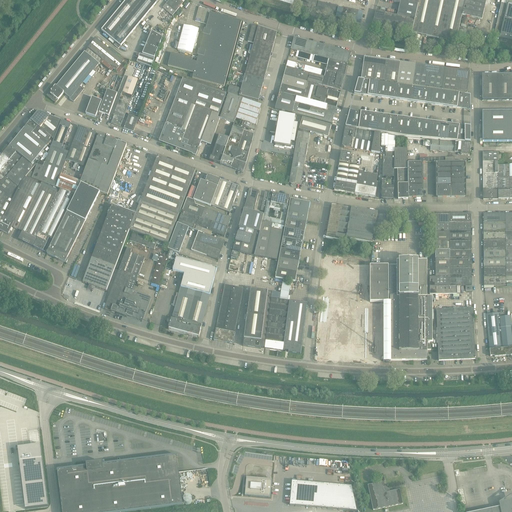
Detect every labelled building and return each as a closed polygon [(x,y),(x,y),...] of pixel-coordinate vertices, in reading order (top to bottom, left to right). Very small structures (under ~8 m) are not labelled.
[(126,0),(102,30),(121,46),(159,0),(126,0)] [(178,0),(169,0),(167,3),(163,8),(172,16),(182,3),(178,0)] [(309,0),(297,0),(297,4),(317,8),(317,9),(337,14),(336,18),(360,24),(363,13),(318,2),(309,0)] [(412,33),(443,40),(456,42),(462,15),(465,0),(419,0),(418,4),(415,20),(412,33)] [(465,0),(462,15),(482,20),(486,0),(465,0)] [(397,16),(415,20),(418,4),(401,1),(397,16)] [(511,5),(507,5),(500,38),(511,41),(511,5)] [(198,7),(195,21),(205,24),(209,10),(198,7)] [(415,20),(397,16),(376,11),(373,24),(382,26),(382,27),(383,26),(400,30),(412,33),(415,20)] [(171,53),(168,66),(193,73),(192,78),(224,87),(241,22),(234,20),(234,19),(228,18),(222,17),(222,16),(217,15),(209,13),(204,35),(209,36),(205,51),(200,50),(196,62),(192,61),(192,59),(171,53)] [(184,26),(177,50),(192,54),(199,30),(184,26)] [(264,79),(273,45),(277,33),(258,26),(246,74),(264,79)] [(154,59),(162,38),(151,32),(142,55),(154,59)] [(329,60),(347,65),(351,53),(294,38),(291,50),(329,60)] [(89,48),(85,53),(99,64),(102,60),(116,71),(124,61),(118,57),(96,39),(88,48),(89,48)] [(235,61),(241,63),(245,49),(238,48),(235,61)] [(96,68),(99,64),(85,53),(84,52),(56,86),(55,86),(47,96),(55,103),(64,93),(70,98),(69,99),(73,102),(83,90),(79,87),(96,67),(96,68)] [(154,59),(139,55),(137,63),(151,67),(154,59)] [(385,84),(388,61),(364,58),(361,81),(369,82),(378,83),(385,84)] [(324,77),(343,82),(344,76),(347,65),(329,60),(324,77)] [(397,86),(397,84),(400,63),(388,61),(385,84),(387,84),(396,85),(397,86)] [(415,65),(400,63),(397,84),(412,86),(415,65)] [(412,86),(441,90),(444,69),(415,65),(412,86)] [(309,73),(286,67),(279,93),(302,99),(336,108),(340,93),(318,87),(318,85),(307,82),(309,73)] [(470,72),(444,69),(441,90),(467,93),(470,72)] [(343,82),(324,77),(309,73),(307,82),(318,85),(340,91),(343,82)] [(245,74),(243,83),(262,88),(264,79),(246,74),(245,74)] [(511,74),(482,75),(482,101),(511,100),(511,74)] [(114,115),(111,124),(120,127),(123,119),(132,97),(132,96),(138,80),(128,77),(122,93),(114,115)] [(194,106),(202,85),(183,79),(159,142),(176,148),(175,150),(179,151),(179,149),(195,106),(194,106)] [(470,110),(470,101),(470,96),(397,86),(396,85),(387,84),(385,84),(378,83),(369,82),(361,81),(358,80),(354,94),(470,110)] [(239,97),(242,99),(258,104),(262,88),(243,83),(241,90),(239,89),(239,88),(229,86),(227,93),(237,96),(237,95),(239,95),(239,97)] [(194,106),(195,106),(212,113),(221,116),(228,94),(202,85),(194,106)] [(99,113),(102,114),(109,117),(117,94),(107,90),(99,113)] [(336,108),(302,99),(279,93),(275,109),(331,125),(336,108)] [(234,123),(236,119),(242,99),(239,97),(228,94),(221,116),(220,118),(234,123)] [(102,101),(91,97),(89,103),(100,106),(102,101)] [(241,126),(255,130),(261,105),(258,104),(242,99),(236,119),(243,121),(241,126)] [(100,106),(89,103),(87,108),(97,112),(100,106)] [(212,113),(195,106),(179,149),(193,154),(192,155),(196,156),(201,142),(212,113)] [(97,112),(87,108),(85,114),(95,118),(97,112)] [(470,128),(350,111),(345,127),(406,137),(470,143),(470,137),(470,128)] [(511,111),(482,112),(482,143),(511,142),(511,111)] [(27,126),(10,147),(32,165),(51,142),(52,140),(50,138),(51,137),(53,139),(60,120),(49,116),(50,115),(49,115),(49,117),(40,113),(40,114),(38,114),(32,121),(31,120),(31,121),(27,126)] [(221,116),(212,113),(201,142),(210,145),(220,118),(221,116)] [(279,114),(274,144),(290,147),(291,141),(294,141),(297,123),(294,122),(295,116),(279,114)] [(123,129),(133,132),(138,118),(129,115),(123,129)] [(328,137),(331,126),(302,118),(299,129),(310,132),(328,137)] [(139,119),(138,123),(149,127),(150,123),(139,119)] [(61,120),(52,146),(61,150),(71,124),(61,120)] [(79,127),(69,153),(67,160),(75,163),(88,130),(79,127)] [(220,164),(231,168),(243,131),(233,127),(229,139),(220,164)] [(345,128),(343,142),(342,148),(380,154),(380,134),(345,128)] [(88,130),(75,163),(84,166),(96,133),(88,130)] [(253,135),(243,131),(231,168),(243,173),(253,135)] [(290,182),(294,183),(296,184),(301,185),(302,185),(302,184),(303,180),(302,180),(310,134),(298,132),(289,183),(290,183),(290,182)] [(89,160),(98,163),(107,137),(99,134),(89,160)] [(211,157),(210,161),(209,161),(220,165),(220,164),(229,139),(220,135),(212,157),(211,157)] [(118,141),(107,137),(98,163),(108,167),(118,141)] [(471,143),(431,140),(430,150),(461,153),(461,155),(470,156),(471,143)] [(107,195),(127,144),(118,141),(108,167),(98,163),(89,160),(80,183),(81,183),(100,193),(107,195)] [(57,187),(61,174),(67,160),(69,153),(61,150),(52,146),(45,163),(40,161),(37,165),(32,179),(56,188),(57,187)] [(10,147),(0,158),(0,172),(8,179),(18,187),(26,178),(34,167),(32,165),(10,147)] [(395,149),(395,153),(394,169),(397,169),(398,199),(408,199),(408,198),(408,186),(408,180),(408,175),(407,169),(407,163),(407,149),(395,149)] [(341,152),(339,163),(334,191),(355,194),(359,171),(360,166),(349,164),(351,154),(341,152)] [(483,162),(497,162),(497,152),(483,152),(483,162)] [(381,199),(393,199),(394,169),(395,153),(385,153),(385,177),(386,177),(386,180),(382,180),(381,199)] [(158,156),(141,202),(136,214),(130,230),(168,245),(178,216),(196,170),(158,156)] [(497,162),(483,162),(483,191),(483,200),(489,199),(490,200),(492,200),(498,200),(498,178),(497,162)] [(422,191),(422,186),(421,163),(407,163),(407,169),(408,175),(408,180),(408,186),(408,198),(422,197),(422,195),(423,195),(423,191),(422,191)] [(464,194),(466,194),(466,191),(464,191),(464,163),(451,163),(437,163),(438,191),(436,191),(436,195),(438,195),(438,197),(451,197),(464,197),(464,194)] [(498,200),(509,200),(509,178),(509,165),(498,165),(498,178),(498,200)] [(355,194),(362,196),(375,198),(378,182),(377,182),(378,175),(363,172),(363,171),(359,171),(355,194)] [(0,188),(0,189),(8,179),(0,172),(0,188)] [(61,174),(57,187),(75,194),(80,181),(61,174)] [(239,187),(220,180),(207,175),(205,182),(201,181),(193,200),(194,201),(210,207),(210,206),(230,213),(239,187)] [(12,227),(18,230),(40,185),(26,178),(18,187),(2,206),(0,210),(0,230),(1,231),(0,231),(3,232),(8,234),(12,227)] [(75,195),(53,240),(46,253),(56,258),(55,258),(58,260),(58,259),(65,262),(100,193),(81,183),(75,195)] [(32,246),(36,238),(58,194),(40,185),(18,230),(22,232),(19,240),(32,246)] [(49,238),(53,240),(75,195),(61,189),(58,194),(36,238),(37,238),(33,247),(42,251),(47,243),(46,242),(49,238)] [(249,189),(249,192),(239,228),(259,233),(262,222),(264,215),(253,213),(259,191),(249,189)] [(269,193),(265,192),(261,211),(264,212),(269,193)] [(289,197),(273,193),(271,203),(288,207),(289,197)] [(183,211),(201,218),(227,227),(231,218),(195,205),(194,201),(193,200),(187,198),(183,211)] [(275,278),(295,282),(296,276),(310,203),(290,199),(275,278)] [(106,291),(130,230),(136,214),(113,205),(83,283),(89,285),(87,289),(93,291),(94,287),(106,291)] [(376,222),(377,213),(332,205),(326,239),(345,242),(346,239),(372,244),(376,222)] [(201,218),(183,211),(178,224),(194,230),(196,226),(212,232),(212,233),(216,234),(224,237),(227,227),(201,218)] [(511,213),(483,214),(483,223),(511,222),(511,213)] [(435,214),(435,223),(471,223),(471,214),(435,214)] [(272,224),(262,222),(259,233),(260,233),(257,242),(254,256),(259,257),(258,259),(263,260),(263,258),(278,261),(283,231),(282,231),(282,228),(278,227),(278,230),(271,229),(272,224)] [(511,222),(483,223),(483,232),(511,231),(511,222)] [(471,223),(435,223),(435,232),(471,232),(471,223)] [(189,228),(178,224),(168,250),(179,254),(189,228)] [(259,233),(239,228),(238,234),(233,251),(247,254),(246,261),(253,262),(254,256),(257,242),(260,233),(259,233)] [(511,231),(483,232),(483,241),(511,240),(511,231)] [(202,244),(206,235),(198,232),(195,241),(202,244)] [(435,232),(435,277),(449,277),(472,277),(471,232),(435,232)] [(157,242),(133,234),(130,241),(154,250),(157,242)] [(217,261),(221,251),(225,242),(206,235),(202,244),(203,245),(209,247),(213,248),(212,252),(214,253),(212,259),(217,261)] [(511,258),(511,240),(483,241),(483,259),(511,258)] [(200,254),(206,256),(209,247),(203,245),(202,249),(200,254)] [(209,247),(206,256),(212,259),(214,253),(212,252),(213,248),(209,247)] [(119,269),(138,277),(145,258),(131,253),(132,250),(127,249),(119,269)] [(160,286),(168,257),(170,252),(166,251),(164,256),(160,255),(151,284),(160,286)] [(211,292),(217,268),(177,258),(173,271),(185,274),(181,288),(178,298),(175,297),(173,306),(176,307),(172,319),(171,319),(168,330),(169,330),(169,329),(198,337),(199,338),(211,292)] [(511,258),(483,259),(484,268),(511,267),(511,258)] [(384,302),(384,307),(384,355),(384,362),(385,362),(386,363),(387,363),(388,363),(389,363),(390,362),(391,362),(391,361),(427,360),(427,350),(431,350),(431,346),(431,342),(432,342),(431,306),(431,297),(427,297),(427,296),(426,277),(426,260),(396,261),(396,265),(392,265),(369,266),(369,302),(384,302)] [(325,267),(325,358),(381,358),(381,305),(367,305),(367,267),(325,267)] [(511,267),(484,268),(484,277),(506,277),(511,276),(511,267)] [(116,313),(118,307),(119,308),(128,284),(134,287),(138,277),(119,269),(105,308),(106,308),(105,310),(115,314),(116,313)] [(435,277),(429,277),(429,286),(449,286),(449,277),(435,277)] [(449,286),(457,286),(472,286),(472,277),(449,277),(449,286)] [(506,282),(506,277),(484,277),(484,286),(506,286),(506,282)] [(283,350),(289,301),(287,301),(290,283),(283,282),(279,300),(276,299),(276,293),(272,293),(265,350),(282,352),(283,350)] [(118,307),(116,313),(127,317),(127,316),(142,322),(151,298),(133,291),(134,287),(128,284),(119,308),(118,307)] [(244,289),(225,286),(216,330),(213,341),(233,345),(235,333),(244,289)] [(243,346),(246,347),(260,349),(260,347),(265,348),(264,350),(265,350),(272,293),(250,290),(243,346)] [(289,351),(288,353),(301,355),(302,347),(301,347),(307,304),(289,301),(283,350),(289,351)] [(475,358),(473,309),(436,310),(438,350),(438,361),(475,360),(475,359),(476,359),(476,358),(475,358)] [(486,315),(490,356),(494,356),(495,357),(502,356),(499,318),(498,314),(486,315)] [(511,316),(499,318),(502,356),(511,355),(511,326),(511,327),(511,316)] [(41,445),(18,448),(18,451),(25,510),(48,507),(41,445)] [(87,468),(58,471),(58,470),(57,470),(62,511),(123,511),(183,505),(177,455),(176,455),(176,456),(103,465),(102,462),(101,462),(102,463),(87,465),(87,464),(86,464),(87,468)] [(246,477),(245,496),(270,498),(272,479),(246,477)] [(292,481),(290,506),(357,511),(351,486),(292,481)] [(389,491),(384,488),(382,482),(368,485),(373,510),(403,504),(400,490),(389,492),(389,491)] [(193,500),(189,494),(183,498),(187,504),(193,500)] [(511,511),(511,495),(501,503),(502,507),(502,511),(511,511)]
